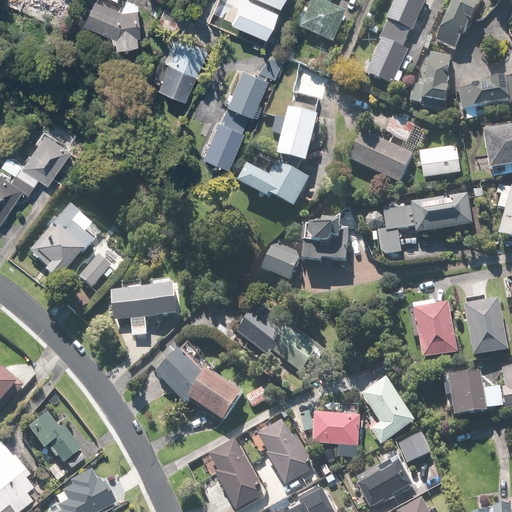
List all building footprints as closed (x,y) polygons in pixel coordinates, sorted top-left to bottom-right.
[(28,0),(62,15),(69,0),(28,0)] [(136,5),(126,1),(123,6),(116,2),(116,0),(104,0),(103,5),(91,0),(80,25),(111,39),(112,48),(136,47),(135,38),(138,38),(136,5)] [(258,0),(281,10),(285,0),(258,0)] [(310,0),(298,32),(334,46),(346,14),(330,8),(333,0),(310,0)] [(404,51),(427,0),(397,0),(363,75),(393,89),(395,84),(399,85),(403,75),(400,74),(409,53),(404,51)] [(480,5),(468,0),(455,0),(435,43),(457,54),(480,5)] [(244,2),(234,26),(267,41),(278,16),(244,2)] [(182,17),(162,8),(156,20),(177,30),(182,17)] [(207,54),(178,40),(155,89),(184,103),(207,54)] [(254,77),(239,71),(200,158),(227,170),(268,79),(273,81),(281,62),(269,56),(254,77)] [(450,58),(426,56),(424,87),(411,86),(409,104),(419,105),(419,110),(445,113),(450,58)] [(511,82),(511,78),(457,91),(463,116),(511,104),(511,82)] [(283,137),(278,159),(306,165),(316,118),(288,112),(286,121),(275,118),(272,135),(283,137)] [(392,117),(384,133),(406,144),(414,128),(392,117)] [(511,128),(482,133),(489,173),(511,169),(511,128)] [(47,188),(71,150),(42,131),(10,181),(0,175),(0,224),(19,192),(27,197),(37,181),(47,188)] [(359,131),(345,159),(399,186),(413,157),(359,131)] [(457,148),(419,153),(423,180),(460,176),(457,148)] [(245,169),(237,188),(269,202),(270,199),(295,210),(309,179),(274,163),(267,178),(245,169)] [(511,229),(511,187),(511,188),(501,226),(511,229)] [(467,195),(411,203),(416,236),(472,227),(467,195)] [(378,231),(380,257),(401,256),(399,231),(413,230),(411,207),(384,209),(385,231),(378,231)] [(89,260),(102,245),(65,212),(28,254),(58,280),(82,253),(89,260)] [(322,261),(346,262),(347,220),(322,219),(321,225),(303,224),(301,264),(321,265),(322,261)] [(301,256),(276,244),(263,272),(289,284),(301,256)] [(109,268),(97,257),(78,278),(90,289),(109,268)] [(144,292),(143,282),(120,283),(121,293),(111,294),(113,322),(131,321),(132,337),(148,336),(147,320),(177,318),(176,290),(144,292)] [(434,301),(411,306),(424,362),(458,355),(447,304),(435,306),(434,301)] [(498,303),(463,310),(473,360),(508,352),(498,303)] [(284,334),(253,313),(237,336),(269,358),(272,353),(302,374),(317,351),(287,330),(284,334)] [(187,400),(203,375),(192,363),(199,356),(189,345),(156,376),(183,405),(187,400)] [(507,411),(511,410),(511,368),(501,370),(507,411)] [(0,402),(16,382),(0,369),(0,402)] [(203,375),(187,400),(225,424),(243,396),(205,372),(203,375)] [(454,419),(504,411),(500,388),(483,390),(480,373),(447,378),(454,419)] [(385,380),(361,397),(380,424),(371,431),(382,447),(415,424),(385,380)] [(268,399),(262,389),(246,400),(252,409),(268,399)] [(359,449),(361,408),(347,407),(347,418),(314,417),(312,447),(359,449)] [(44,417),(27,431),(43,451),(47,447),(62,466),(80,451),(62,428),(56,432),(44,417)] [(291,483),(297,492),(307,485),(303,480),(315,472),(309,462),(312,460),(295,435),(292,437),(282,422),(259,438),(269,453),(264,456),(285,487),(291,483)] [(462,448),(455,429),(439,435),(446,454),(462,448)] [(421,435),(398,446),(408,465),(431,454),(421,435)] [(236,511),(237,511),(260,499),(254,488),(260,485),(235,441),(205,459),(236,511)] [(0,511),(22,511),(33,504),(26,495),(32,491),(24,481),(29,478),(2,442),(0,444),(0,511)] [(394,497),(412,488),(397,458),(355,479),(370,509),(382,503),(384,506),(396,500),(394,497)] [(62,511),(60,511),(102,511),(116,505),(102,477),(95,480),(90,471),(60,487),(67,500),(58,505),(62,511)] [(333,511),(323,491),(300,502),(303,507),(291,511),(333,511)] [(434,511),(433,511),(428,511),(421,499),(397,511),(434,511)]
